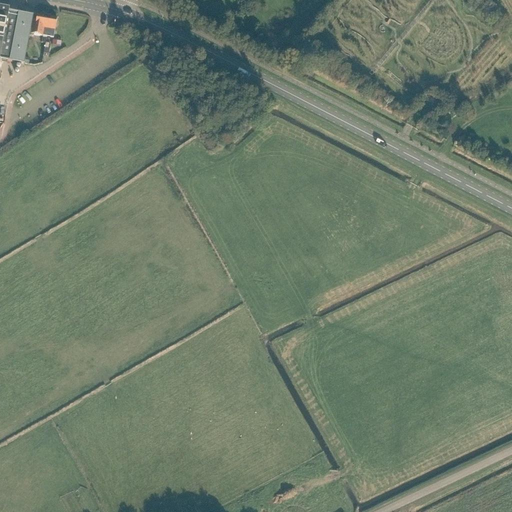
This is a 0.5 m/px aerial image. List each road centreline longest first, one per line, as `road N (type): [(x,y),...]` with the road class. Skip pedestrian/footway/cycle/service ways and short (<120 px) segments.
road 1 (tertiary): [(511,210),(124,14)]
road 2 (unclassified): [(388,511),(511,453)]
